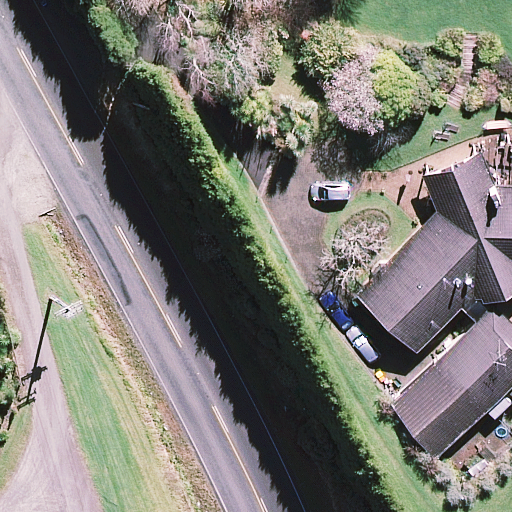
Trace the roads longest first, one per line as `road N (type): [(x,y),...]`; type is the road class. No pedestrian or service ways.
road 1 (unclassified): [(0,8),(262,511)]
road 2 (track): [(0,70),(53,511)]
